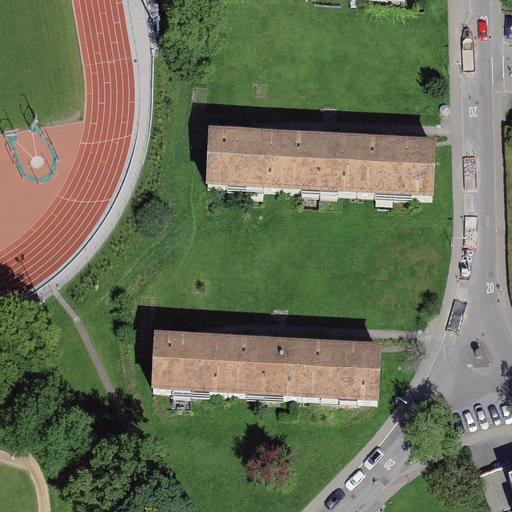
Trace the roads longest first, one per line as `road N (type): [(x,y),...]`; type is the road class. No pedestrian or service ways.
road 1 (residential): [(473,302),(479,51)]
road 2 (residential): [(341,511),(434,407)]
